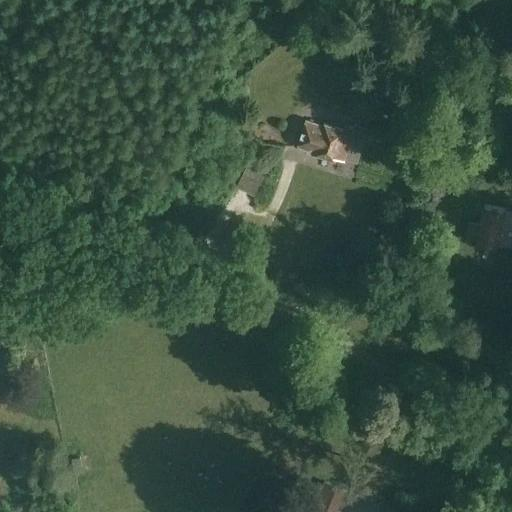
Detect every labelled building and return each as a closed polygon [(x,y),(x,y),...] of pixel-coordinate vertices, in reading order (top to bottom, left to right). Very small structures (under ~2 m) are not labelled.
[(393,122),(369,113),(363,129),(387,138),(393,122)] [(344,129),(325,123),(324,125),(308,120),(300,145),(316,150),(316,153),(334,159),(335,157),(345,160),(353,135),(343,132),(344,129)] [(236,186),(255,196),(265,175),(247,166),(236,186)] [(478,241),(499,245),(505,208),(485,204),(478,241)] [(511,208),(505,208),(499,245),(511,246),(511,208)] [(339,511),(347,492),(325,481),(312,511),(339,511)]
